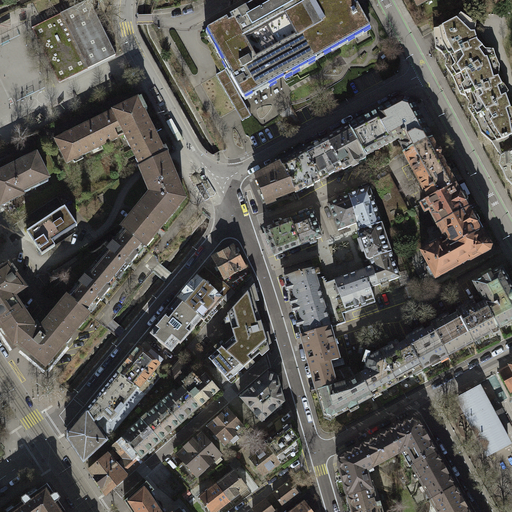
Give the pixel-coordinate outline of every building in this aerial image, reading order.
[(88,0),(32,28),(59,83),(117,55),(89,0),(88,0)] [(239,98),(368,26),(356,4),(353,6),(349,0),(258,0),(241,10),(229,17),(231,20),(227,22),(225,19),(207,29),(204,33),(211,37),(215,44),(213,48),(220,53),(224,60),(221,64),(228,68),(215,74),(226,94),(234,109),(243,104),(239,98)] [(475,32),(476,23),(461,13),(456,18),(439,28),(434,29),(435,42),(435,49),(442,53),(446,60),(445,66),(452,77),(456,86),(460,95),(465,96),(468,101),(468,108),(473,116),(496,104),(494,101),(506,95),(507,95),(508,91),(504,84),(502,83),(498,77),(500,66),(493,49),(485,48),(477,40),(475,32)] [(496,104),(473,116),(478,124),(481,133),(491,142),(495,147),(500,155),(511,149),(511,107),(506,95),(494,101),(496,104)] [(147,110),(141,98),(96,120),(107,143),(119,137),(118,135),(123,132),(148,120),(143,111),(147,110)] [(403,99),(349,127),(365,156),(400,138),(402,142),(400,143),(405,152),(431,138),(413,106),(412,102),(403,99)] [(96,120),(56,140),(67,163),(107,143),(96,120)] [(148,120),(123,132),(141,167),(165,155),(169,154),(165,147),(162,149),(148,120)] [(359,163),(358,161),(365,157),(365,156),(349,127),(327,139),(342,167),(343,169),(351,165),(352,167),(359,163)] [(405,152),(403,153),(428,199),(456,185),(440,155),(441,152),(440,150),(437,149),(431,138),(405,152)] [(342,167),(327,139),(305,151),(320,179),(342,167)] [(511,149),(500,155),(498,165),(503,170),(506,179),(511,185),(511,149)] [(314,183),(320,179),(305,151),(280,164),(285,172),(287,172),(295,192),(305,187),(308,188),(313,185),(314,183)] [(0,204),(0,205),(22,194),(20,191),(47,178),(35,153),(27,157),(29,160),(0,173),(0,204)] [(165,155),(141,167),(142,170),(151,193),(149,197),(171,214),(184,199),(167,158),(165,155)] [(280,164),(256,177),(265,203),(295,192),(287,172),(285,172),(280,164)] [(389,176),(376,182),(390,220),(407,211),(389,176)] [(428,199),(421,203),(425,212),(432,208),(435,214),(432,215),(437,225),(469,208),(465,201),(468,200),(464,192),(461,194),(456,185),(428,199)] [(375,206),(369,188),(349,196),(357,222),(355,223),(357,227),(359,231),(381,223),(375,206)] [(349,196),(328,204),(338,230),(355,223),(357,222),(349,196)] [(171,214),(149,197),(123,229),(143,245),(144,246),(171,214)] [(29,230),(26,232),(41,255),(54,246),(51,242),(78,225),(66,207),(36,226),(34,223),(27,227),(29,230)] [(469,208),(437,225),(443,235),(446,233),(449,238),(448,241),(451,248),(481,231),(476,222),(479,220),(476,213),(473,215),(469,208)] [(320,237),(310,210),(288,219),(298,245),(320,237)] [(288,219),(262,229),(272,256),(298,245),(288,219)] [(357,233),(360,240),(357,241),(362,253),(364,252),(366,259),(369,260),(391,252),(381,223),(359,231),(357,233)] [(143,245),(123,229),(95,263),(115,278),(121,271),(123,272),(138,255),(136,253),(143,245)] [(451,248),(448,241),(442,244),(440,241),(421,251),(435,278),(491,248),(481,231),(451,248)] [(244,267),(232,246),(211,258),(222,279),(244,267)] [(378,284),(400,277),(396,265),(391,252),(369,260),(371,264),(372,267),(375,275),(378,284)] [(108,287),(115,278),(95,263),(68,296),(87,312),(93,305),(95,306),(110,288),(108,287)] [(8,265),(0,270),(0,323),(2,327),(26,310),(18,299),(16,300),(13,295),(24,288),(14,273),(16,272),(12,266),(10,268),(8,265)] [(375,275),(372,267),(327,282),(323,277),(317,279),(331,327),(345,321),(343,313),(375,302),(370,287),(378,284),(375,275)] [(314,268),(285,278),(301,336),(330,328),(331,327),(317,279),(316,275),(319,274),(318,269),(315,270),(314,268)] [(481,273),(484,278),(474,283),(484,302),(499,328),(511,320),(511,287),(502,268),(491,274),(488,269),(481,273)] [(204,270),(197,278),(224,301),(227,304),(235,295),(223,285),(204,270)] [(197,278),(178,300),(199,317),(205,323),(224,301),(197,278)] [(232,336),(219,347),(242,368),(266,346),(249,288),(226,314),(232,336)] [(87,312),(68,296),(45,324),(54,332),(52,334),(64,344),(89,313),(87,312)] [(178,300),(149,334),(168,350),(176,342),(181,346),(196,328),(193,325),(199,317),(178,300)] [(485,335),(499,328),(484,302),(476,307),(474,302),(469,304),(467,302),(465,303),(463,304),(464,306),(457,310),(458,313),(474,341),(485,335)] [(17,342),(46,366),(64,344),(52,334),(54,332),(45,324),(38,332),(34,328),(36,327),(26,310),(2,327),(13,344),(17,342)] [(474,341),(458,313),(450,318),(449,315),(444,318),(443,315),(441,316),(438,318),(440,320),(431,324),(433,327),(448,355),(461,348),(474,341)] [(448,355),(433,327),(425,332),(423,329),(419,331),(417,329),(415,330),(413,331),(414,334),(406,338),(407,341),(422,369),(430,365),(432,367),(436,365),(440,362),(439,360),(448,355)] [(330,328),(301,336),(303,342),(317,390),(335,385),(328,362),(338,359),(331,334),(330,328)] [(397,383),(422,369),(407,341),(400,345),(398,342),(394,345),(392,342),(390,344),(387,345),(389,348),(381,352),(397,383)] [(139,346),(118,373),(139,389),(164,359),(152,349),(148,354),(139,346)] [(242,368),(219,347),(207,358),(227,381),(242,368)] [(397,383),(381,352),(369,358),(371,353),(365,352),(362,363),(366,364),(365,369),(367,371),(360,375),(372,396),(397,383)] [(183,383),(193,374),(180,361),(169,374),(180,386),(183,383)] [(511,364),(500,371),(511,392),(511,391),(511,364)] [(99,420),(110,437),(146,394),(139,389),(118,373),(87,410),(96,423),(99,420)] [(239,398),(260,422),(283,401),(275,376),(266,373),(239,398)] [(199,407),(218,390),(204,375),(198,380),(193,374),(183,383),(185,385),(182,388),(199,407)] [(335,385),(317,390),(324,415),(333,418),(372,396),(360,375),(348,380),(335,385)] [(509,445),(478,387),(459,398),(490,455),(509,445)] [(176,393),(174,390),(161,402),(180,424),(199,407),(182,388),(176,393)] [(180,424),(161,402),(141,419),(161,441),(180,424)] [(227,409),(208,427),(225,445),(244,428),(227,409)] [(87,410),(68,432),(67,438),(84,462),(107,440),(96,423),(87,410)] [(161,441),(141,419),(127,431),(129,432),(122,438),(140,459),(161,441)] [(412,466),(436,452),(419,422),(416,420),(411,419),(406,422),(389,431),(400,452),(401,451),(410,467),(412,466)] [(288,424),(264,441),(280,462),(290,454),(292,456),(298,451),(296,449),(298,448),(296,441),(298,438),(293,431),(291,425),(288,424)] [(400,452),(389,431),(362,445),(373,466),(400,452)] [(201,433),(177,454),(183,461),(176,467),(191,483),(198,478),(196,476),(220,455),(201,433)] [(140,459),(122,438),(113,446),(124,459),(117,465),(127,477),(143,463),(140,459)] [(256,454),(250,459),(262,475),(280,462),(264,441),(253,450),(256,454)] [(365,470),(373,466),(362,445),(340,457),(338,464),(347,494),(370,488),(365,470)] [(412,466),(430,499),(455,485),(436,452),(412,466)] [(117,465),(108,454),(89,470),(105,495),(127,477),(117,465)] [(247,487),(234,471),(217,484),(229,500),(247,487)] [(287,481),(272,493),(282,507),(298,495),(287,481)] [(125,502),(131,511),(164,511),(151,492),(154,489),(146,482),(125,502)] [(217,484),(200,497),(211,511),(213,511),(229,500),(217,484)] [(65,511),(59,503),(58,501),(60,497),(57,493),(53,494),(51,491),(47,485),(30,497),(25,495),(21,498),(22,502),(13,508),(7,511),(65,511)] [(430,499),(437,511),(469,511),(455,485),(430,499)] [(370,488),(347,494),(352,511),(381,511),(380,506),(382,506),(380,502),(378,502),(374,487),(370,488)] [(276,511),(265,498),(252,509),(255,511),(276,511)] [(312,511),(304,501),(290,511),(312,511)]
